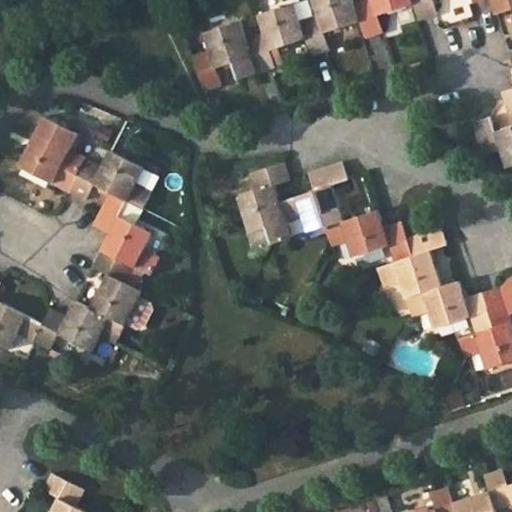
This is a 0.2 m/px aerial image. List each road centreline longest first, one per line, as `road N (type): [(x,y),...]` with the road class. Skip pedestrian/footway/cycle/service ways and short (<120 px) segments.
road 1 (residential): [(373,146),(336,131),(257,150),(203,146),(52,74),(7,92),(0,107)]
road 2 (residential): [(206,494),(236,501),(511,411)]
road 3 (residential): [(24,403),(206,494)]
road 4 (residential): [(511,224),(490,201),(373,146)]
road 5 (residential): [(373,146),(407,93),(479,75)]
